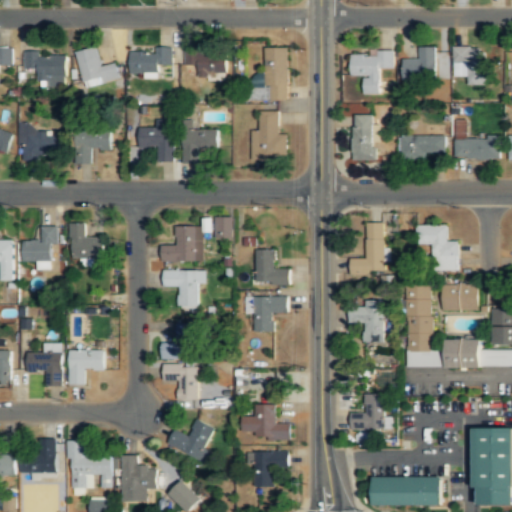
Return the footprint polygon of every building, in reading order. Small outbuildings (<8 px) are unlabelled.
[(98,46),(77,51),(84,87),(121,80),(117,63),(102,66),(98,46)] [(404,59),(404,81),(437,81),(437,46),(420,47),(420,58),(404,59)] [(289,47),(266,47),(266,87),(253,87),(253,100),(289,100),(289,47)] [(484,47),(454,47),(454,76),(484,76),(484,47)] [(13,51),(0,50),(0,66),(13,66),(13,51)] [(66,50),(24,52),(25,70),(37,70),(37,86),(67,85),(66,50)] [(198,79),(226,79),(226,50),(185,50),(185,67),(198,67),(198,79)] [(131,74),(161,74),(161,66),(173,67),(174,51),(131,51),(131,74)] [(352,75),(363,75),(363,94),(381,94),(381,69),(396,69),(396,53),(352,53),(352,75)] [(450,100),(450,81),(436,80),(435,100),(450,100)] [(253,130),(253,159),(289,159),(289,132),(280,132),(280,110),(262,110),(262,130),(253,130)] [(355,160),(376,160),(376,114),(355,114),(355,160)] [(140,148),(160,148),(160,161),(176,161),(176,127),(140,127),(140,148)] [(0,150),(10,153),(14,132),(0,128),(0,150)] [(78,130),(77,164),(93,164),(93,150),(112,150),(112,130),(78,130)] [(185,162),(199,162),(199,149),(218,149),(218,130),(185,130),(185,162)] [(66,133),(25,132),(25,159),(66,160),(66,133)] [(448,157),(448,135),(402,135),(402,157),(448,157)] [(456,138),(456,159),(501,159),(501,138),(456,138)] [(232,216),(214,216),(215,238),(232,238),(232,216)] [(367,260),(352,259),(352,275),(385,275),(386,223),(367,223),(367,260)] [(70,224),(71,259),(106,259),(106,238),(87,238),(86,224),(70,224)] [(449,241),(449,225),(417,226),(418,245),(432,245),(433,270),(460,270),(459,241),(449,241)] [(24,240),(24,261),(37,261),(37,270),(56,270),(55,227),(42,227),(42,240),(24,240)] [(176,227),(176,246),(162,246),(162,263),(204,263),(204,227),(176,227)] [(13,280),(15,239),(0,239),(0,269),(4,270),(3,280),(13,280)] [(258,283),(291,283),(291,268),(278,268),(278,248),(258,248),(258,283)] [(197,306),(197,284),(206,284),(206,270),(164,269),(164,287),(176,287),(176,306),(197,306)] [(408,353),(434,353),(433,284),(407,284),(408,353)] [(443,284),(443,311),(479,311),(479,284),(443,284)] [(246,318),(256,318),(256,331),(278,331),(278,312),(289,312),(289,295),(246,295),(246,318)] [(385,343),(385,302),(366,302),(366,309),(350,309),(350,323),(365,323),(365,343),(385,343)] [(511,346),(511,309),(494,309),(494,346),(511,346)] [(197,324),(176,324),(177,342),(162,342),(162,358),(198,358),(197,324)] [(483,341),(448,341),(448,367),(511,367),(511,351),(483,351),(483,341)] [(47,384),(64,384),(63,342),(43,342),(43,352),(28,352),(28,374),(47,374),(47,384)] [(0,381),(12,381),(12,349),(0,349),(0,381)] [(70,383),(86,383),(86,371),(105,371),(105,349),(70,349),(70,383)] [(199,364),(165,364),(165,381),(179,381),(179,400),(199,400),(199,364)] [(352,414),(352,431),(385,431),(385,395),(366,395),(366,414),(352,414)] [(278,405),(256,404),(256,417),(244,417),(243,437),(290,439),(291,424),(277,423),(278,405)] [(499,409),(477,409),(478,425),(499,425),(499,409)] [(214,427),(197,420),(190,437),(175,431),(169,446),(201,459),(214,427)] [(478,425),(511,425),(511,502),(483,502),(483,485),(480,485),(479,485),(478,425)] [(37,472),(57,472),(57,439),(37,439),(37,472)] [(71,491),(93,491),(93,477),(101,477),(101,488),(112,488),(112,456),(89,457),(88,440),(70,441),(71,491)] [(0,480),(17,480),(17,450),(0,450),(0,480)] [(276,486),(276,467),(289,467),(289,451),(256,451),(256,486),(276,486)] [(147,502),(147,490),(157,490),(157,467),(138,467),(138,456),(122,456),(122,502),(147,502)] [(375,475),(443,475),(444,490),(443,503),(375,503),(375,490),(375,475)] [(170,494),(187,511),(188,511),(202,498),(184,480),(170,494)] [(279,499),(263,498),(263,508),(278,509),(279,499)] [(97,511),(107,510),(105,499),(90,501),(91,511),(97,511)]
